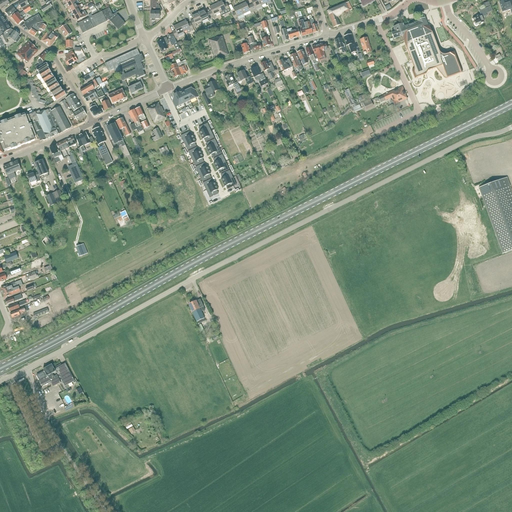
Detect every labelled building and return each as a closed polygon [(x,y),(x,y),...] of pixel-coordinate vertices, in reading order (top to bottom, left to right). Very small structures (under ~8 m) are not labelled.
[(2,0),(1,1),(0,1),(0,6),(2,9),(5,7),(7,5),(8,5),(9,5),(9,4),(6,0),(2,0)] [(25,0),(23,0),(18,3),(21,9),(28,5),(25,0)] [(51,2),(49,0),(42,0),(46,5),(47,6),(41,9),(43,12),(51,7),(49,3),(51,2)] [(68,9),(76,4),(74,2),(77,0),(76,0),(73,0),(66,4),(68,7),(67,8),(68,9)] [(153,9),(160,9),(158,5),(156,5),(156,1),(155,1),(154,0),(150,0),(150,9),(153,9)] [(255,9),(261,6),(258,0),(251,0),(251,1),(253,5),(250,6),(253,13),(256,11),(255,9)] [(295,0),(297,3),(295,4),(297,9),(304,6),(302,3),(306,1),(305,0),(295,0)] [(506,1),(500,3),(503,12),(510,10),(511,14),(511,13),(511,0),(507,2),(506,1)] [(222,2),(215,5),(219,13),(220,13),(221,16),(230,12),(226,4),(223,6),(222,2)] [(352,10),(348,2),(327,11),(333,28),(340,25),(337,17),(352,10)] [(250,6),(247,7),(245,3),(239,6),(243,15),(249,12),(250,14),(253,13),(250,6)] [(8,17),(16,11),(15,10),(16,9),(15,8),(18,7),(17,4),(12,7),(5,12),(8,17)] [(71,13),(81,7),(80,5),(77,7),(76,4),(68,9),(68,11),(70,10),(71,13)] [(219,13),(215,5),(209,8),(211,12),(208,13),(211,20),(217,17),(216,15),(219,13)] [(24,14),(25,14),(31,10),(28,6),(22,10),(23,11),(19,15),(17,13),(12,18),(18,25),(24,20),(22,18),(25,15),(24,14)] [(237,18),(243,15),(239,6),(233,9),(235,13),(232,15),(235,21),(238,20),(237,18)] [(73,18),(81,13),(80,11),(82,9),(81,7),(71,13),(73,16),(72,17),(73,18)] [(487,16),(486,14),(492,11),(490,7),(484,9),(479,11),(480,15),(473,18),(474,21),(475,24),(476,25),(480,24),(484,22),(482,18),(487,16)] [(97,10),(92,13),(91,14),(89,15),(88,16),(88,17),(89,18),(88,18),(88,19),(81,22),(77,24),(78,26),(82,33),(84,33),(86,31),(86,32),(86,31),(93,28),(97,27),(96,26),(109,21),(110,22),(111,21),(117,28),(116,29),(117,29),(123,23),(124,24),(125,24),(116,14),(113,15),(112,15),(111,15),(108,9),(101,12),(102,12),(92,17),(92,15),(97,12),(97,10)] [(161,11),(160,9),(153,9),(153,12),(150,12),(150,19),(159,20),(159,13),(161,11)] [(211,20),(208,13),(205,14),(204,10),(197,13),(201,22),(207,19),(208,21),(211,20)] [(76,22),(86,16),(87,16),(85,11),(81,13),(73,18),(74,20),(74,19),(76,22)] [(0,47),(1,47),(4,48),(6,47),(4,45),(2,39),(0,40),(0,39),(0,35),(4,33),(10,29),(0,13),(0,47)] [(196,25),(201,22),(197,13),(191,16),(193,20),(190,21),(194,28),(197,27),(196,25)] [(36,25),(37,24),(43,22),(38,15),(33,18),(24,23),(29,32),(34,26),(35,27),(38,26),(36,25)] [(313,25),(312,21),(313,21),(313,19),(311,19),(310,16),(308,16),(313,33),(318,32),(315,24),(313,25)] [(307,22),(305,17),(302,18),(307,35),(312,33),(309,22),(307,22)] [(401,28),(399,28),(402,36),(403,39),(410,58),(414,69),(412,71),(415,79),(426,75),(428,71),(436,68),(444,78),(445,78),(445,79),(446,79),(447,79),(447,78),(462,73),(454,52),(447,55),(446,55),(445,55),(444,55),(443,55),(442,55),(442,54),(441,54),(440,53),(439,53),(437,47),(429,26),(428,26),(426,22),(425,18),(420,20),(419,21),(417,21),(417,22),(404,27),(404,26),(400,27),(401,28)] [(183,33),(189,30),(190,32),(193,30),(190,24),(187,25),(185,21),(179,24),(183,33)] [(400,27),(404,26),(403,23),(393,27),(395,32),(391,33),(393,39),(402,36),(399,28),(401,28),(400,27)] [(29,33),(34,36),(40,29),(43,31),(46,27),(43,24),(39,24),(38,26),(35,27),(34,26),(29,32),(29,33)] [(177,35),(183,33),(179,24),(173,27),(175,31),(172,32),(175,39),(178,37),(177,35)] [(233,26),(234,30),(237,36),(242,34),(238,24),(233,26)] [(66,38),(66,37),(72,33),(66,25),(60,29),(66,38)] [(0,35),(0,39),(0,40),(2,39),(4,45),(8,43),(7,40),(8,38),(15,42),(17,43),(21,38),(18,37),(19,36),(13,31),(10,29),(4,33),(0,35)] [(58,36),(53,32),(50,30),(47,31),(47,32),(46,34),(46,33),(41,40),(50,47),(58,36)] [(244,40),(242,34),(232,38),(234,44),(244,40)] [(270,47),(270,46),(268,38),(264,39),(263,38),(264,37),(263,34),(260,35),(264,47),(267,47),(268,47),(270,47)] [(356,52),(351,36),(350,36),(350,35),(344,37),(347,46),(349,45),(351,53),(356,52)] [(208,41),(211,49),(214,60),(228,56),(222,37),(218,39),(218,38),(208,41)] [(248,38),(248,39),(250,45),(252,44),(252,45),(254,51),(261,49),(260,44),(257,45),(256,43),(254,43),(253,37),(248,38)] [(167,49),(164,43),(167,42),(166,38),(163,39),(163,40),(156,43),(158,47),(159,46),(160,48),(159,49),(160,52),(162,53),(165,51),(165,50),(167,49)] [(370,48),(367,38),(360,40),(363,51),(367,50),(368,53),(372,52),(371,48),(370,48)] [(343,45),(341,39),(335,41),(337,49),(341,48),(342,49),(341,50),(342,53),(346,52),(344,44),(343,45)] [(248,43),(246,40),(244,41),(245,44),(241,46),(243,54),(249,52),(249,51),(252,50),(250,45),(249,45),(248,43)] [(24,60),(27,63),(38,51),(29,42),(17,55),(24,61),(24,60)] [(322,44),(317,46),(321,59),(324,58),(323,52),(325,51),(324,50),(327,49),(326,45),(323,46),(322,44)] [(318,60),(321,59),(317,46),(312,47),(314,54),(313,54),(315,60),(316,60),(318,59),(318,60)] [(313,54),(312,54),(310,48),(306,49),(308,57),(310,56),(312,61),(314,65),(317,63),(316,60),(315,60),(313,54)] [(130,53),(105,64),(108,72),(114,69),(116,73),(121,71),(123,76),(121,77),(123,82),(125,80),(136,76),(137,80),(141,78),(145,76),(143,70),(145,69),(141,62),(144,61),(141,54),(141,55),(140,55),(137,49),(130,53)] [(308,63),(306,58),(302,51),(297,53),(300,61),(303,66),(308,63)] [(69,66),(77,61),(72,52),(65,56),(67,59),(65,60),(67,62),(66,63),(67,66),(68,65),(69,66)] [(40,67),(44,65),(42,62),(48,57),(44,53),(39,58),(41,60),(38,63),(40,67)] [(295,54),(290,57),(293,64),(295,67),(297,66),(299,70),(302,69),(302,67),(300,63),(299,61),(295,54)] [(291,65),(289,59),(284,61),(283,60),(279,62),(282,69),(283,72),(290,69),(289,69),(293,67),(291,65)] [(176,61),(177,64),(182,75),(186,74),(186,73),(187,72),(183,62),(181,63),(179,60),(176,60),(176,61)] [(271,63),(267,64),(266,62),(261,64),(264,72),(266,70),(268,75),(271,79),(274,78),(272,73),(275,71),(271,63)] [(37,75),(39,74),(48,68),(49,68),(46,63),(36,69),(38,72),(36,73),(37,75)] [(171,74),(172,74),(174,78),(180,76),(175,65),(173,66),(173,65),(170,66),(172,70),(170,71),(170,72),(170,73),(170,74),(171,74)] [(42,79),(51,73),(48,68),(39,74),(42,79)] [(263,74),(260,75),(257,68),(250,70),(255,80),(257,79),(261,87),(267,84),(263,74)] [(242,81),(244,80),(247,86),(253,83),(250,77),(247,78),(244,71),(237,74),(239,78),(237,79),(237,80),(238,83),(239,83),(239,84),(240,84),(241,83),(242,82),(242,81)] [(45,83),(54,77),(51,73),(42,79),(45,83)] [(230,75),(224,78),(228,87),(229,88),(229,89),(230,89),(231,89),(234,88),(236,92),(238,97),(239,97),(239,98),(244,96),(241,89),(238,83),(237,82),(234,84),(230,75)] [(47,88),(57,82),(54,77),(45,83),(47,88)] [(141,78),(137,80),(139,83),(129,88),(132,95),(144,89),(142,86),(145,85),(141,78)] [(100,85),(102,84),(100,79),(97,80),(97,79),(93,81),(94,84),(92,85),(91,84),(84,88),(80,91),(83,96),(94,89),(95,90),(97,88),(96,88),(99,86),(100,86),(100,85)] [(220,86),(218,87),(215,81),(207,85),(207,87),(204,88),(205,90),(207,93),(202,95),(207,106),(211,104),(208,99),(209,99),(215,96),(213,93),(221,89),(220,86)] [(50,92),(60,86),(57,82),(47,88),(50,92)] [(53,97),(62,91),(60,86),(50,92),(53,97)] [(383,96),(378,98),(380,103),(391,98),(394,105),(407,99),(405,96),(406,96),(403,90),(402,87),(383,96)] [(101,91),(98,92),(96,89),(93,91),(83,96),(86,102),(90,100),(92,102),(98,99),(105,97),(101,91)] [(112,104),(114,104),(122,100),(123,101),(125,100),(125,98),(126,98),(121,89),(108,95),(112,104)] [(191,89),(186,92),(190,101),(198,97),(195,90),(192,92),(191,89)] [(56,101),(66,95),(63,90),(62,91),(53,97),(56,101)] [(356,105),(349,90),(345,92),(352,107),(356,105)] [(180,94),(184,103),(190,101),(186,92),(180,94)] [(175,100),(173,101),(176,107),(184,103),(180,94),(179,93),(174,96),(175,100)] [(107,101),(105,97),(99,100),(101,104),(105,111),(111,108),(107,101)] [(366,110),(373,107),(370,100),(363,103),(366,110)] [(71,115),(69,112),(68,109),(67,108),(66,107),(65,105),(64,101),(60,103),(67,117),(71,115)] [(160,107),(158,103),(150,107),(151,108),(148,109),(154,124),(166,118),(163,113),(164,112),(161,107),(160,107)] [(95,117),(103,112),(101,108),(98,110),(94,104),(89,106),(90,109),(90,110),(93,117),(95,117)] [(62,133),(70,128),(59,108),(51,112),(50,109),(45,112),(44,111),(47,117),(55,136),(57,135),(62,133)] [(146,119),(143,115),(140,108),(135,110),(138,117),(139,120),(141,119),(142,121),(146,119)] [(77,121),(86,116),(82,109),(73,114),(77,121)] [(47,117),(44,111),(40,113),(39,111),(35,113),(35,112),(28,115),(29,116),(36,133),(36,132),(40,142),(43,141),(44,141),(55,136),(47,117)] [(135,122),(136,123),(130,126),(133,132),(136,130),(138,133),(143,130),(134,111),(129,113),(132,120),(133,119),(134,122),(135,122)] [(0,141),(4,152),(3,148),(5,147),(7,151),(11,150),(17,148),(17,147),(25,144),(25,145),(31,142),(37,140),(27,113),(21,116),(21,115),(15,118),(7,121),(7,120),(1,123),(0,123),(0,141)] [(131,134),(123,118),(121,119),(120,118),(119,117),(118,117),(118,119),(119,120),(116,122),(120,130),(124,128),(126,132),(124,132),(126,137),(131,134)] [(207,124),(199,128),(200,131),(199,132),(201,136),(211,131),(207,124)] [(114,125),(107,128),(114,144),(117,143),(122,141),(114,125)] [(92,131),(98,145),(103,143),(106,142),(100,128),(95,130),(95,129),(92,130),(92,131)] [(153,142),(162,137),(158,129),(153,131),(156,137),(151,139),(153,142)] [(211,131),(201,136),(203,140),(204,139),(205,142),(214,138),(211,131)] [(189,132),(181,136),(184,143),(194,139),(192,135),(191,135),(189,132)] [(85,133),(75,138),(80,148),(82,152),(85,151),(83,146),(90,143),(89,140),(88,140),(85,133)] [(72,137),(66,140),(69,148),(76,145),(72,137)] [(138,153),(142,151),(135,138),(132,139),(136,147),(135,147),(138,153)] [(194,139),(184,143),(187,151),(196,147),(195,143),(196,143),(194,139)] [(215,139),(206,143),(207,147),(206,147),(208,151),(218,147),(215,139)] [(68,147),(65,141),(56,145),(59,150),(60,149),(61,152),(68,148),(67,147),(68,147)] [(103,143),(98,145),(99,148),(98,149),(106,166),(113,163),(103,143)] [(58,151),(56,146),(53,147),(52,147),(50,148),(50,149),(49,149),(53,156),(52,156),(53,158),(54,159),(53,159),(55,164),(60,162),(58,157),(62,155),(59,150),(58,151)] [(124,147),(122,147),(124,150),(123,150),(125,157),(127,156),(130,163),(133,170),(135,169),(132,162),(129,155),(125,146),(124,147)] [(166,147),(159,150),(163,158),(170,155),(166,147)] [(218,147),(208,151),(210,155),(211,155),(213,158),(221,154),(218,147)] [(197,148),(188,152),(191,159),(201,154),(200,150),(198,151),(197,148)] [(201,154),(191,159),(195,166),(204,162),(202,159),(203,158),(201,154)] [(222,155),(213,159),(215,162),(214,163),(215,167),(225,162),(222,155)] [(66,165),(73,164),(72,156),(65,157),(66,165)] [(40,177),(48,174),(42,160),(34,164),(38,173),(40,177)] [(17,177),(15,172),(20,170),(17,161),(3,167),(6,176),(7,175),(9,178),(11,177),(12,179),(17,177)] [(225,162),(215,167),(217,171),(219,170),(220,174),(229,170),(225,162)] [(204,163),(195,168),(199,175),(209,170),(207,166),(206,167),(204,163)] [(84,179),(83,178),(77,164),(70,167),(72,172),(77,183),(84,179)] [(209,170),(199,175),(202,182),(211,178),(209,175),(211,174),(209,170)] [(229,171),(221,175),(222,178),(221,179),(223,183),(233,178),(229,171)] [(41,179),(40,177),(38,173),(34,174),(33,173),(27,176),(30,184),(37,181),(37,182),(40,181),(39,180),(41,179)] [(233,178),(223,183),(225,187),(226,186),(227,189),(236,185),(233,178)] [(511,250),(511,192),(511,191),(507,178),(479,188),(502,254),(511,250)] [(212,179),(203,183),(206,191),(216,186),(214,182),(213,182),(212,179)] [(216,186),(206,191),(210,198),(218,194),(217,190),(218,190),(216,186)] [(53,194),(46,196),(50,207),(57,204),(58,203),(58,205),(65,202),(64,201),(60,191),(59,191),(53,194)] [(125,211),(120,213),(122,217),(124,217),(126,222),(130,221),(127,215),(125,211)] [(87,254),(83,245),(76,248),(79,257),(87,254)] [(7,263),(18,258),(16,253),(4,257),(7,263)] [(12,275),(15,274),(20,272),(19,268),(14,270),(10,271),(11,272),(7,273),(5,273),(5,274),(0,275),(0,281),(7,279),(6,277),(8,276),(12,274),(12,275)] [(36,275),(35,272),(25,276),(28,281),(38,277),(37,275),(36,275)] [(13,289),(19,287),(23,285),(21,281),(11,284),(12,286),(11,286),(10,286),(9,286),(9,287),(8,287),(7,285),(1,288),(3,293),(13,289)] [(13,289),(3,293),(5,298),(11,295),(11,294),(20,291),(19,287),(13,289)] [(201,312),(205,310),(203,307),(200,300),(196,302),(196,301),(192,303),(201,322),(205,321),(201,312)] [(26,301),(23,302),(21,303),(8,307),(10,312),(20,308),(19,306),(27,303),(26,301)] [(198,324),(201,322),(192,303),(189,305),(197,322),(198,324)] [(19,313),(25,311),(25,312),(29,311),(27,306),(24,307),(24,308),(10,313),(12,318),(20,316),(19,313)] [(47,308),(34,314),(35,318),(49,312),(47,308)] [(203,338),(206,337),(201,325),(197,327),(203,338)] [(66,390),(68,392),(71,390),(70,388),(68,385),(75,381),(65,363),(61,365),(61,364),(53,368),(55,372),(56,373),(57,373),(66,390)] [(53,368),(52,365),(43,369),(44,372),(37,376),(42,387),(51,382),(53,387),(61,383),(57,375),(54,377),(52,374),(55,372),(53,368)] [(66,412),(75,407),(73,403),(64,408),(66,412)] [(133,426),(129,420),(120,425),(122,428),(125,426),(127,430),(133,426)]
